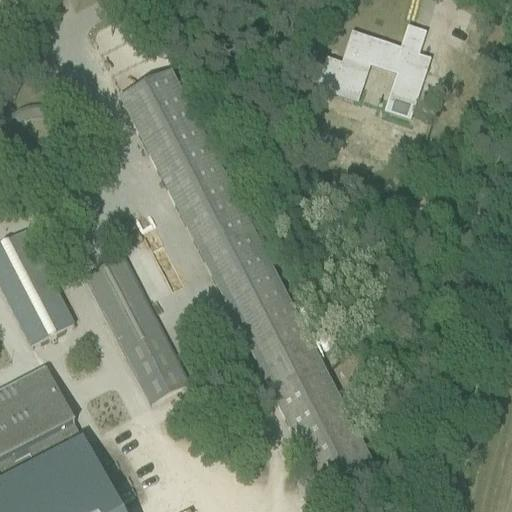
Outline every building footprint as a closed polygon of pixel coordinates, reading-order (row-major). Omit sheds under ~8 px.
[(351,40),(336,87),(355,93),(357,94),(361,81),(373,85),(378,70),(396,76),(400,66),(414,71),(418,58),(425,39),(408,34),(401,56),(351,40)] [(119,105),(320,497),(373,469),(171,78),(119,105)] [(42,96),(49,111),(64,103),(57,89),(42,96)] [(329,114),(320,138),(378,159),(387,134),(329,114)] [(0,252),(0,294),(31,354),(74,332),(26,239),(0,252)] [(85,285),(151,412),(190,392),(124,265),(85,285)] [(0,490),(83,447),(46,376),(0,399),(0,490)] [(0,490),(0,511),(119,511),(85,446),(83,447),(0,490)]
